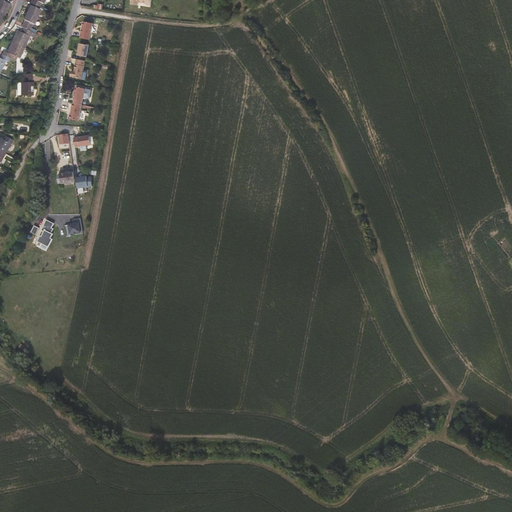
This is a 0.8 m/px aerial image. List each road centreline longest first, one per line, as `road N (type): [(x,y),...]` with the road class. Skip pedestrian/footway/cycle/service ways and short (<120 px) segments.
road 1 (track): [(75,9),(191,25),(239,22),(251,30),(323,130),(395,299),(455,404)]
road 2 (track): [(0,367),(108,454),(147,464),(265,465),(331,508),(443,432)]
road 3 (residential): [(78,0),(54,121),(26,153),(0,210)]
